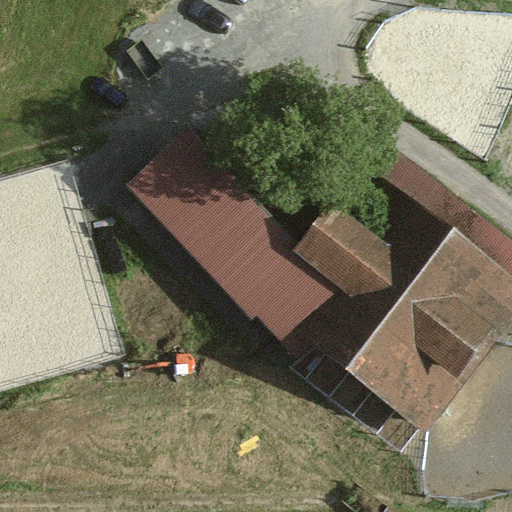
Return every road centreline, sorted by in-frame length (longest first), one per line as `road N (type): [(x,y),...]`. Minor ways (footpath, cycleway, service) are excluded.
road 1 (track): [(323,95),(397,131),(511,212)]
road 2 (track): [(373,0),(313,26),(323,95)]
